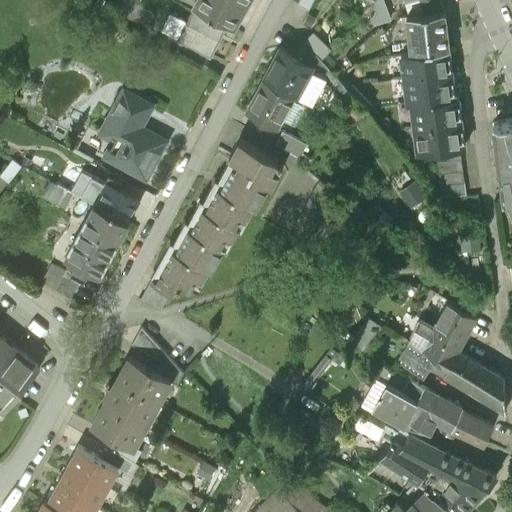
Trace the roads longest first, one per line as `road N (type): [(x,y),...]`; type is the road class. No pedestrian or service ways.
road 1 (residential): [(84,354),(123,301),(283,0)]
road 2 (residential): [(0,495),(84,354)]
